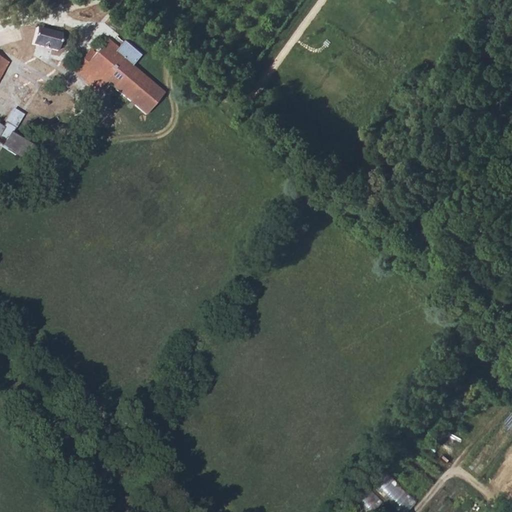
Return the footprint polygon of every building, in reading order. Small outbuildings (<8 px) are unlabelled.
[(35,28),(31,45),(56,52),(61,35),(35,28)] [(89,84),(107,83),(145,116),(164,94),(133,68),(141,58),(124,44),(120,49),(116,54),(110,48),(104,43),(94,53),(94,63),(88,63),(89,84)] [(110,48),(116,54),(120,49),(114,44),(110,48)] [(72,70),(89,84),(88,63),(94,63),(94,53),(90,50),(72,70)] [(0,71),(2,73),(9,63),(0,57),(0,71)] [(89,84),(98,93),(107,83),(89,84)] [(21,118),(11,112),(5,122),(15,128),(21,118)] [(2,127),(0,125),(0,145),(21,158),(29,143),(12,133),(15,128),(5,122),(2,127)] [(382,466),(368,479),(400,511),(406,511),(417,501),(382,466)]
